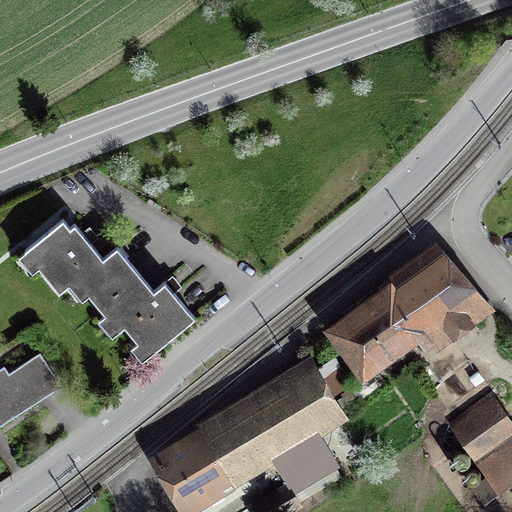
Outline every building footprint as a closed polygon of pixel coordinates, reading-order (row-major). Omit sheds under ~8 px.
[(115,247),(101,258),(73,224),(68,228),(61,220),(23,251),(58,294),(74,280),(117,332),(123,327),(143,352),(148,347),(153,352),(193,318),(163,282),(152,291),(115,247)] [(388,287),(329,330),(362,375),(415,337),(423,347),(429,343),(434,350),(490,310),(441,251),(390,289),(388,287)] [(0,425),(35,403),(30,395),(55,379),(38,353),(7,374),(3,367),(0,368),(0,425)] [(268,451),(288,486),(292,492),(335,466),(310,426),(337,410),(313,369),(312,367),(310,368),(311,370),(186,445),(155,463),(182,510),(184,510),(185,511),(231,485),(226,476),(241,467),(244,472),(249,469),(247,464),(268,451)] [(497,492),(511,481),(511,423),(490,392),(448,424),(497,492)] [(288,511),(299,506),(292,492),(288,486),(248,508),(250,511),(288,511)]
